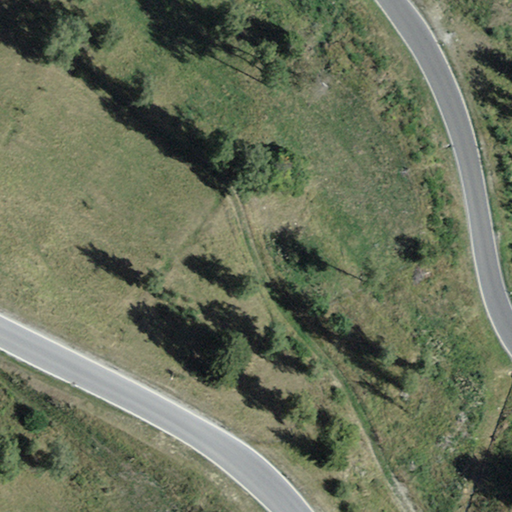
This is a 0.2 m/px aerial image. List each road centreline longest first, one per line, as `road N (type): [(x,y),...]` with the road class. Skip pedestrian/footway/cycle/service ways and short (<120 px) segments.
road 1 (tertiary): [(389,0),(421,39),(472,168),(486,285),(511,345)]
road 2 (tertiary): [(297,511),(203,438),(0,325)]
